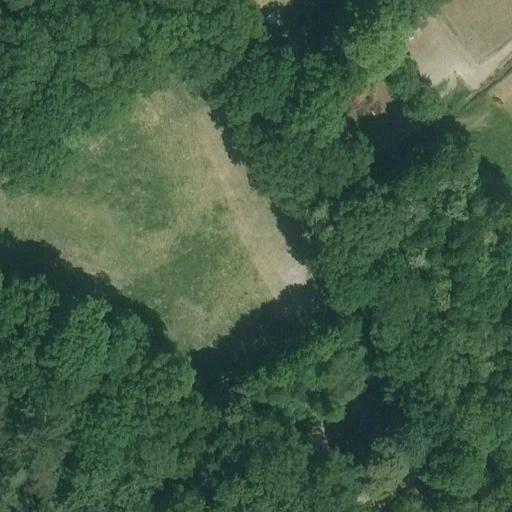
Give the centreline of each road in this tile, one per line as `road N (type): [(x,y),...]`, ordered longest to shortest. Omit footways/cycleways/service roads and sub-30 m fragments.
road 1 (track): [(202,0),(335,173),(445,373),(454,394),(449,439)]
road 2 (track): [(289,499),(172,392),(0,312)]
road 3 (track): [(150,0),(0,149)]
road 4 (track): [(445,97),(412,133),(335,173)]
